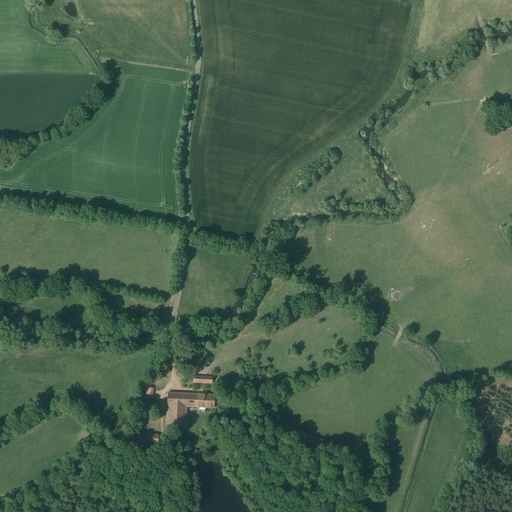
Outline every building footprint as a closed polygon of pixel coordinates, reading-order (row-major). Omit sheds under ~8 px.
[(168,367),(159,371),(161,376),(170,372),(168,367)] [(153,388),(144,388),(144,397),(153,398),(153,388)] [(191,394),(168,393),(167,406),(166,426),(185,427),(187,407),(190,407),(191,394)] [(214,395),(191,394),(190,407),(214,408),(214,395)] [(155,410),(144,401),(139,407),(150,416),(155,410)] [(158,435),(129,433),(128,441),(158,443),(158,435)]
